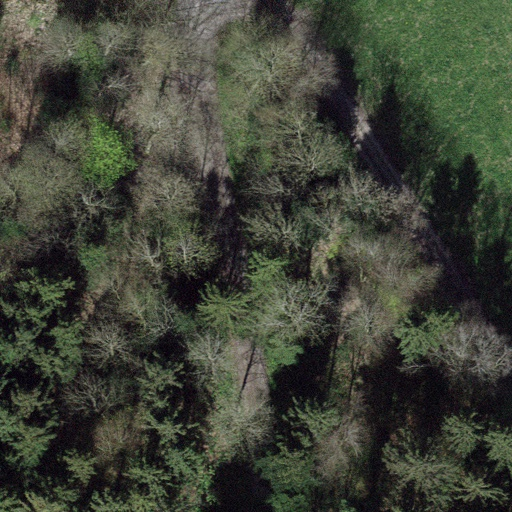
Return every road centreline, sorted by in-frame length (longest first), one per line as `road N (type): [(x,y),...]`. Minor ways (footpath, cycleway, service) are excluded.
road 1 (track): [(261,511),(204,0)]
road 2 (track): [(511,352),(361,122),(243,0)]
